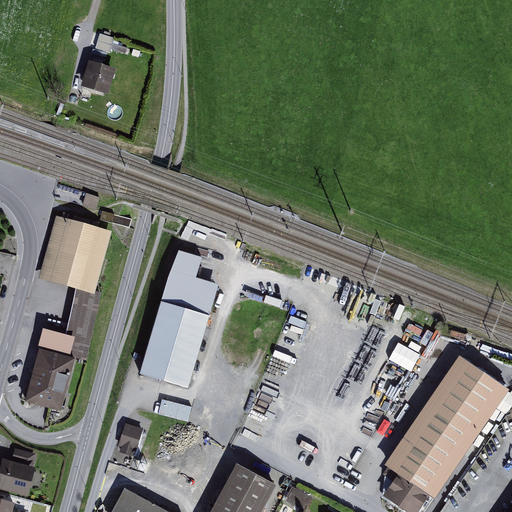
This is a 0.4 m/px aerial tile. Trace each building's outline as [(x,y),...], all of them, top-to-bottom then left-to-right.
[(114,37),(100,33),(95,47),(110,51),(114,37)] [(23,48),(9,45),(3,68),(41,77),(48,48),(24,42),(23,48)] [(116,67),(89,58),(81,84),(108,92),(116,67)] [(100,197),(86,193),(82,205),(96,210),(100,197)] [(131,219),(103,211),(100,218),(129,226),(131,219)] [(112,229),(56,214),(39,277),(76,287),(94,292),(95,290),(112,229)] [(203,256),(179,249),(168,274),(141,371),(189,385),(219,282),(196,275),(203,256)] [(66,331),(43,325),(38,345),(40,346),(75,355),(87,358),(102,291),(95,290),(94,292),(76,287),(66,331)] [(75,355),(40,346),(25,399),(61,409),(75,355)] [(410,511),(416,511),(430,492),(436,496),(510,388),(459,353),(385,462),(389,465),(383,473),(392,479),(383,493),(410,511)] [(279,399),(285,386),(270,380),(264,393),(279,399)] [(192,420),(196,405),(166,398),(162,413),(192,420)] [(143,428),(126,422),(119,445),(122,446),(120,451),(132,455),(134,450),(136,451),(143,428)] [(12,459),(3,457),(0,467),(0,487),(28,495),(36,466),(33,465),(36,453),(15,448),(12,459)] [(260,511),(277,482),(237,461),(209,511),(260,511)] [(173,511),(125,486),(110,511),(173,511)] [(313,497),(293,486),(286,500),(306,510),(313,497)] [(15,501),(0,496),(0,511),(25,511),(13,509),(15,501)]
